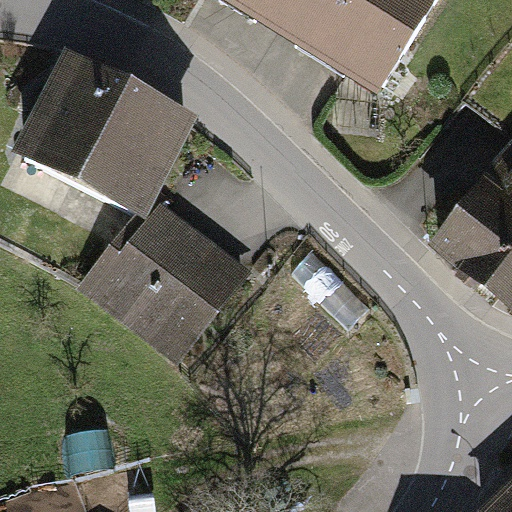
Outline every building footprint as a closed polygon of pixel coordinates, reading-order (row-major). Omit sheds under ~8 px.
[(263,12),(244,0),(215,0),(256,24),(259,19),(263,12)] [(259,19),(280,32),(299,0),(244,0),(263,12),(259,19)] [(352,66),(387,87),(439,0),(299,0),(280,32),(301,45),(305,37),(352,66)] [(305,37),(301,45),(298,50),(345,78),(352,66),(305,37)] [(74,65),(26,160),(137,216),(150,190),(185,121),(74,65)] [(511,162),(489,191),(511,209),(511,162)] [(127,259),(164,213),(169,207),(150,190),(137,216),(84,283),(130,320),(159,284),(127,259)] [(511,209),(489,191),(439,249),(511,308),(511,209)] [(159,284),(130,320),(177,357),(242,275),(164,213),(127,259),(159,284)] [(511,511),(511,494),(494,511),(511,511)]
